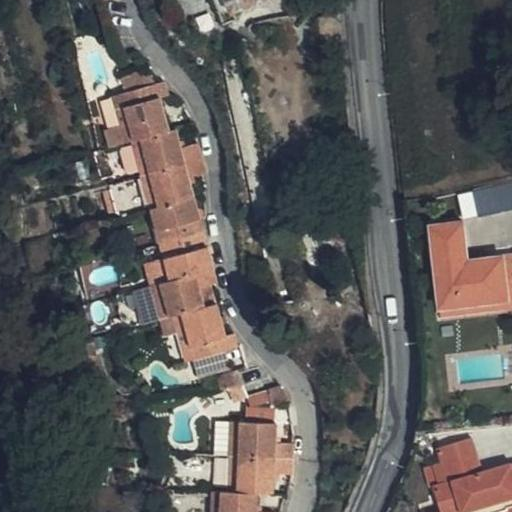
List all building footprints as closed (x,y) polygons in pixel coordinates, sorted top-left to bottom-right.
[(214,0),(224,23),(237,17),(234,12),(229,0),(214,0)] [(229,0),(234,9),(254,0),(229,0)] [(343,49),(340,16),(320,18),(322,51),(343,49)] [(127,98),(152,91),(145,79),(123,85),(127,98)] [(131,143),(136,142),(166,133),(158,103),(165,100),(162,88),(152,91),(127,98),(120,100),(131,143)] [(127,144),(131,143),(120,100),(109,103),(120,146),(127,144)] [(145,178),(181,169),(177,154),(171,132),(166,133),(136,142),(145,178)] [(137,181),(145,178),(136,142),(131,143),(127,144),(137,181)] [(177,154),(181,169),(198,164),(194,150),(177,154)] [(198,164),(181,169),(185,184),(202,179),(198,164)] [(185,184),(181,169),(145,178),(154,209),(189,200),(185,184)] [(154,209),(145,178),(137,181),(146,212),(154,209)] [(189,200),(154,209),(146,212),(151,235),(195,224),(189,200)] [(439,216),(446,302),(511,297),(511,250),(474,254),(471,214),(439,216)] [(199,236),(195,224),(151,235),(155,249),(199,236)] [(199,236),(155,249),(159,260),(202,249),(199,236)] [(202,249),(159,260),(165,285),(209,273),(202,249)] [(209,273),(165,285),(156,287),(164,321),(168,320),(179,317),(202,309),(197,291),(211,287),(209,273)] [(164,321),(156,287),(147,290),(156,322),(164,321)] [(511,297),(446,302),(446,308),(511,302),(511,297)] [(213,307),(202,309),(179,317),(187,345),(191,361),(222,353),(233,351),(227,334),(221,336),(213,307)] [(179,317),(168,320),(180,365),(191,361),(187,345),(179,317)] [(222,353),(191,361),(195,378),(226,369),(222,353)] [(239,388),(226,391),(230,406),(243,403),(239,388)] [(273,391),(259,393),(264,402),(265,406),(282,405),(273,391)] [(264,402),(259,393),(245,395),(247,405),(264,402)] [(233,459),(234,426),(209,425),(209,458),(223,459),(233,459)] [(270,427),(234,426),(233,459),(289,460),(289,447),(270,446),(270,427)] [(473,432),(441,441),(445,455),(437,458),(443,479),(436,482),(443,508),(463,502),(465,511),(466,511),(510,499),(511,507),(511,459),(483,468),(473,432)] [(232,495),(233,459),(223,459),(223,495),(232,495)] [(289,460),(233,459),(232,495),(253,496),(269,496),(270,474),(288,474),(289,460)] [(216,511),(217,495),(207,495),(207,511),(216,511)] [(251,511),(253,496),(232,495),(223,495),(217,495),(216,511),(251,511)] [(465,511),(463,502),(443,508),(427,511),(511,511),(511,507),(510,499),(466,511),(465,511)]
